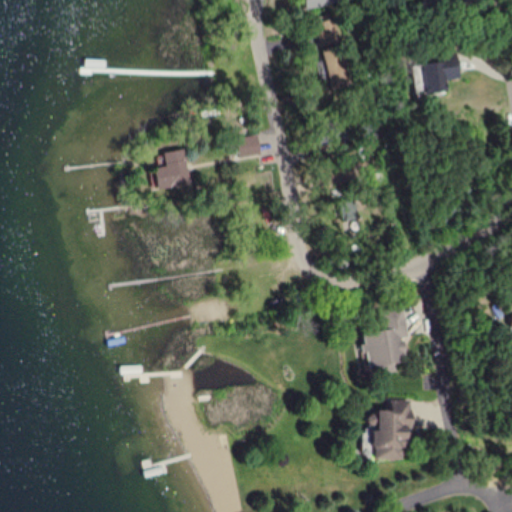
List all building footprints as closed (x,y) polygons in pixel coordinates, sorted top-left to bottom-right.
[(328,88),(348,85),(337,17),(318,21),(328,88)] [(418,61),(419,92),(447,91),(446,78),(456,78),(456,59),(418,61)] [(350,139),(345,119),(314,126),(319,146),(350,139)] [(261,152),(255,133),(234,138),(239,158),(261,152)] [(161,152),(164,167),(147,170),(151,190),(188,183),(182,148),(161,152)] [(359,217),(354,199),(338,202),(343,221),(359,217)] [(362,332),(368,372),(409,366),(400,306),(379,309),(382,329),(362,332)] [(409,398),(387,398),(387,409),(373,409),(373,458),(409,458),(409,398)]
